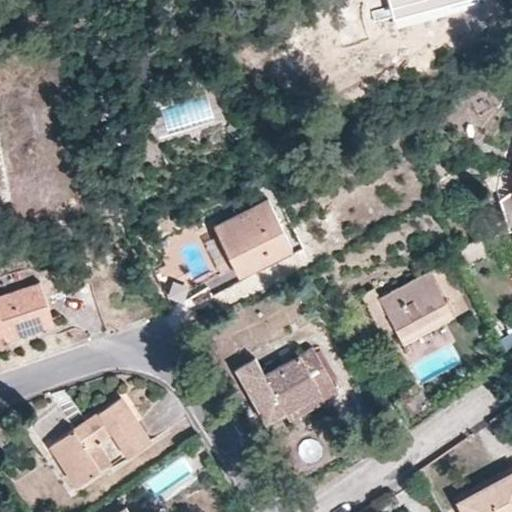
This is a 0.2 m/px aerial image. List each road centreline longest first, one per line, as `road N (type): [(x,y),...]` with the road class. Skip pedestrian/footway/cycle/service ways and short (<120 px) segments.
road 1 (residential): [(268,511),(173,370),(159,361),(115,356),(0,395)]
road 2 (residential): [(487,396),(326,511)]
